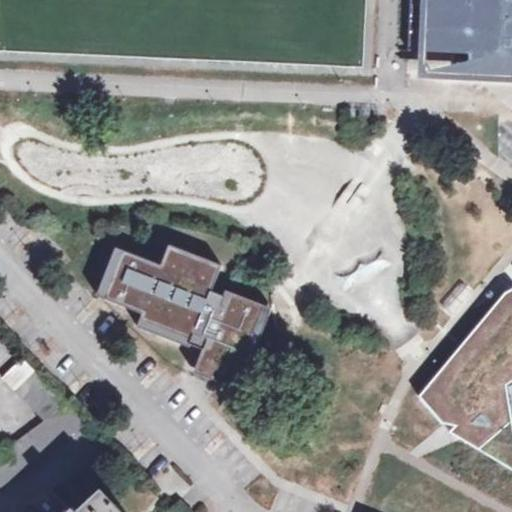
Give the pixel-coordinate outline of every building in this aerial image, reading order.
[(426,60),(460,62),(460,53),(472,54),(471,77),(511,78),(511,0),(412,0),(410,60),(426,60)] [(426,60),(426,75),(471,77),(472,54),(460,53),(460,62),(426,60)] [(157,263),(124,250),(117,268),(109,265),(105,277),(112,280),(105,298),(143,313),(138,327),(203,352),(197,366),(236,381),(263,311),(212,291),(222,265),(165,243),(157,263)] [(117,247),(109,265),(117,268),(124,250),(117,247)] [(112,280),(105,277),(98,296),(105,298),(112,280)] [(511,290),(510,291),(506,295),(421,397),(449,434),(482,451),(511,422),(511,419),(507,386),(511,382),(511,290)] [(24,359),(4,377),(45,421),(0,454),(0,489),(88,424),(24,359)] [(154,480),(172,499),(188,484),(170,466),(154,480)] [(124,511),(103,489),(79,511),(77,511),(74,508),(69,511),(124,511)] [(181,499),(174,506),(180,511),(193,511),(194,511),(181,499)]
